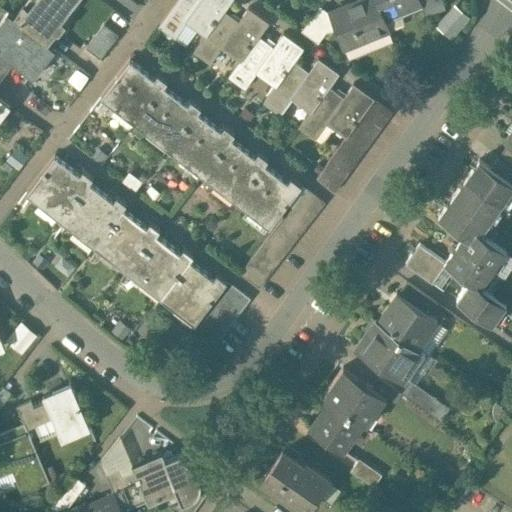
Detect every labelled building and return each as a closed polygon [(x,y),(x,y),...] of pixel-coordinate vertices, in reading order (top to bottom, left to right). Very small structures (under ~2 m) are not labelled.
[(39,0),(32,9),(24,2),(14,15),(48,42),(57,30),(59,32),(66,23),(57,16),(51,23),(48,21),(61,6),(64,9),(71,0),(39,0)] [(175,0),(158,24),(175,37),(186,21),(205,34),(229,0),(175,0)] [(229,0),(205,34),(194,50),(211,62),(222,46),(241,60),(269,21),(240,0),(229,0)] [(377,0),(357,0),(330,11),(344,47),(389,28),(385,17),(377,0)] [(377,0),(385,17),(421,2),(427,16),(446,8),(442,0),(377,0)] [(455,2),(439,27),(457,38),(472,13),(455,2)] [(317,9),(302,29),(313,38),(329,18),(317,9)] [(14,15),(8,10),(0,21),(0,49),(15,61),(34,76),(56,48),(48,42),(14,15)] [(305,46),(269,21),(241,60),(229,76),(246,88),(257,72),(276,85),(305,46)] [(105,22),(86,46),(101,57),(119,33),(105,22)] [(340,72),(305,46),(276,85),(265,101),(281,113),(293,97),(312,110),(340,72)] [(0,49),(0,79),(15,61),(0,49)] [(155,76),(130,57),(102,94),(135,120),(164,83),(168,79),(159,71),(155,76)] [(375,97),(340,72),(312,110),(300,127),(316,138),(328,121),(348,136),(354,127),(361,117),(368,107),(375,97)] [(189,102),(164,83),(135,120),(169,146),(198,110),(202,105),(193,97),(189,102)] [(0,116),(10,103),(0,94),(0,116)] [(394,110),(375,97),(368,107),(387,120),(394,110)] [(387,120),(368,107),(361,117),(379,131),(387,120)] [(223,128),(198,110),(169,146),(203,173),(232,136),(235,131),(226,124),(223,128)] [(379,131),(361,117),(354,127),(372,140),(379,131)] [(372,140),(354,127),(348,136),(347,137),(365,150),(372,140)] [(256,155),(232,136),(203,173),(236,198),(265,161),(268,157),(260,150),(256,155)] [(365,150),(347,137),(340,147),(358,160),(365,150)] [(511,142),(510,141),(501,154),(511,162),(511,142)] [(358,160),(340,147),(333,156),(352,169),(358,160)] [(56,153),(28,190),(61,216),(89,179),(93,174),(84,167),(80,172),(56,153)] [(352,169),(333,156),(326,167),(344,180),(352,169)] [(511,178),(511,166),(498,156),(492,166),(511,180),(511,178)] [(445,259),(420,241),(406,261),(433,280),(446,261),(470,279),(457,297),(493,322),(507,303),(481,285),(507,249),(482,231),(511,188),(511,180),(492,166),(480,158),(439,215),(464,233),(445,259)] [(289,179),(265,161),(236,198),(270,225),(303,183),(292,175),(289,179)] [(344,180),(326,167),(319,177),(337,190),(344,180)] [(114,198),(89,179),(61,216),(95,242),(123,205),(127,201),(118,194),(114,198)] [(148,225),(123,205),(95,242),(128,268),(157,232),(161,227),(152,220),(148,225)] [(181,250),(157,232),(128,268),(161,294),(190,258),(194,253),(185,246),(181,250)] [(190,258),(161,294),(195,321),(228,279),(217,271),(214,276),(190,258)] [(438,301),(407,279),(399,291),(430,313),(438,301)] [(399,291),(397,290),(379,317),(415,342),(434,315),(430,313),(399,291)] [(379,317),(377,316),(357,345),(403,377),(423,348),(415,342),(379,317)] [(23,318),(6,336),(22,350),(38,333),(23,318)] [(373,385),(344,365),(325,393),(363,420),(368,423),(387,395),(373,385)] [(402,391),(380,375),(373,385),(387,395),(396,401),(402,391)] [(451,406),(412,378),(402,391),(442,419),(451,406)] [(74,389),(34,406),(41,422),(53,417),(60,433),(88,421),(74,389)] [(34,406),(31,398),(17,404),(24,421),(27,427),(41,422),(34,406)] [(363,420),(331,398),(311,426),(342,448),(363,420)] [(24,421),(0,431),(0,474),(13,469),(22,491),(50,480),(27,427),(24,421)] [(120,436),(101,460),(107,473),(118,467),(121,474),(135,469),(132,463),(120,436)] [(304,464),(283,449),(262,479),(307,511),(319,493),(315,490),(325,476),(329,479),(330,478),(306,461),(304,464)] [(163,450),(132,463),(135,469),(148,499),(149,502),(151,501),(150,498),(157,495),(157,497),(162,495),(162,493),(176,487),(182,502),(172,506),(174,511),(192,511),(211,487),(212,484),(213,483),(214,480),(214,477),(214,475),(212,471),(206,466),(198,475),(181,452),(166,458),(165,456),(163,450)] [(382,472),(359,457),(351,469),(374,484),(382,472)] [(121,474),(118,467),(107,473),(114,490),(116,495),(128,490),(121,474)] [(148,499),(135,469),(121,474),(128,490),(116,495),(122,510),(148,499)] [(75,475),(58,496),(69,504),(86,483),(75,475)] [(114,490),(62,511),(123,511),(122,510),(116,495),(114,490)] [(69,504),(58,496),(48,509),(48,510),(51,506),(55,509),(69,504)]
